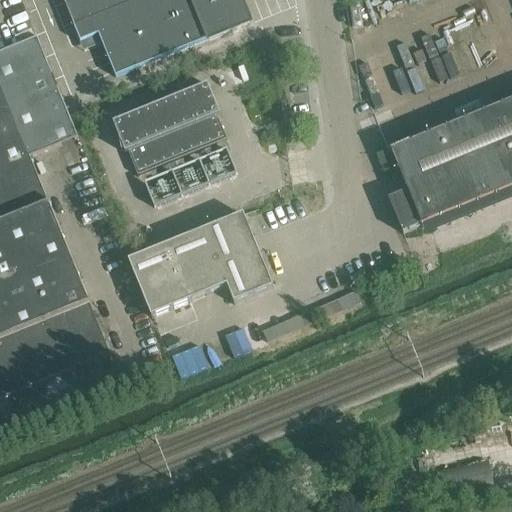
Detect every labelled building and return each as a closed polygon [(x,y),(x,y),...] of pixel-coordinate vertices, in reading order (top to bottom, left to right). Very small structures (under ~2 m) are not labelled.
[(250,25),(239,0),(62,0),(81,45),(100,37),(117,79),(209,41),(209,42),(250,25)] [(0,402),(110,358),(31,160),(79,140),(38,41),(0,56),(0,402)] [(220,117),(208,87),(114,126),(126,156),(128,155),(138,178),(227,142),(217,118),(220,117)] [(511,192),(511,99),(504,104),(506,108),(392,155),(409,195),(395,201),(403,233),(403,234),(403,235),(422,228),(423,229),(511,192)] [(238,176),(227,152),(145,186),(154,210),(238,176)] [(274,291),(244,217),(129,264),(152,320),(227,289),(235,307),(274,291)]
